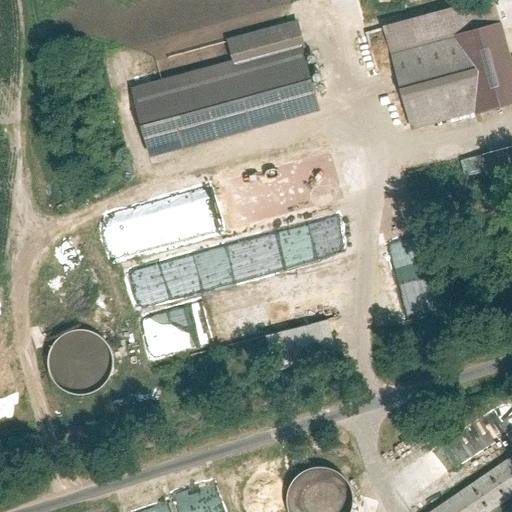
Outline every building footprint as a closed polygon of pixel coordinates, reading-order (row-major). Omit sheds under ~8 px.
[(486,0),(380,28),(408,130),(511,102),(511,76),(491,0),(486,0)] [(123,98),(141,158),(309,108),(285,26),(220,45),(227,67),(123,98)] [(253,217),(352,195),(342,152),(243,174),(253,217)] [(254,293),(139,316),(148,356),(262,332),(254,293)] [(319,323),(259,339),(268,374),(328,359),(319,323)] [(66,394),(89,386),(84,371),(61,379),(66,394)] [(511,450),(418,511),(480,511),(511,491),(511,450)] [(278,499),(293,511),(332,511),(349,493),(311,461),(278,499)]
